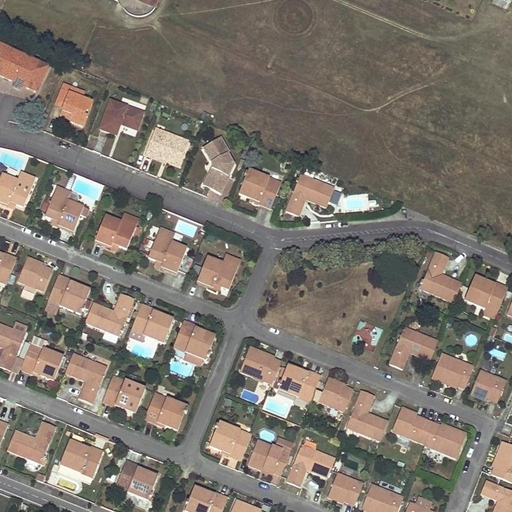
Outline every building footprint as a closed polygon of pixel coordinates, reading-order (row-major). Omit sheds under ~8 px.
[(493,0),(492,3),(504,8),(507,3),(499,0),(493,0)] [(0,46),(0,76),(11,82),(13,76),(18,79),(24,81),(28,83),(26,88),(36,93),(48,68),(0,46)] [(18,79),(13,89),(19,91),(24,81),(18,79)] [(83,93),(63,85),(56,105),(63,108),(62,111),(73,116),(72,119),(70,123),(82,127),(91,103),(81,99),(83,93)] [(137,131),(143,114),(110,101),(99,130),(116,136),(120,125),(121,121),(124,122),(123,126),(137,131)] [(163,133),(155,130),(153,135),(161,138),(163,133)] [(179,166),(188,143),(163,133),(161,138),(153,135),(147,149),(155,152),(153,156),(166,161),(179,166)] [(220,138),(202,149),(211,164),(211,169),(203,186),(220,195),(229,178),(228,177),(234,166),(227,154),(229,153),(220,138)] [(147,149),(145,155),(165,163),(166,161),(153,156),(155,152),(147,149)] [(281,184),(249,170),(247,174),(246,174),(245,177),(246,177),(238,195),(250,200),(259,203),(258,205),(270,210),(281,184)] [(35,179),(21,173),(18,178),(33,184),(35,179)] [(2,175),(0,179),(0,203),(8,207),(9,203),(15,206),(23,209),(33,184),(18,178),(17,181),(2,175)] [(334,189),(300,175),(298,180),(297,180),(296,183),(297,183),(285,212),(299,218),(306,201),(326,209),(334,189)] [(72,193),(57,187),(55,193),(69,199),(72,193)] [(330,204),(337,206),(341,194),(334,191),(330,204)] [(55,193),(45,217),(53,221),(59,223),(57,227),(73,233),(80,216),(86,218),(89,210),(76,205),(78,200),(78,199),(78,198),(78,197),(77,196),(77,195),(76,195),(72,193),(69,199),(55,193)] [(122,220),(136,226),(139,220),(124,214),(122,220)] [(105,217),(95,242),(111,248),(112,245),(118,247),(126,250),(136,226),(122,220),(120,223),(105,217)] [(175,235),(160,229),(158,234),(173,240),(175,235)] [(161,268),(177,275),(187,249),(171,243),(173,240),(158,234),(148,259),(156,262),(162,265),(161,268)] [(422,285),(420,290),(453,304),(461,284),(441,276),(448,258),(435,253),(423,282),(421,281),(420,284),(422,285)] [(0,283),(6,286),(16,259),(4,254),(3,256),(0,254),(0,283)] [(240,261),(226,255),(223,261),(238,267),(240,261)] [(27,258),(18,282),(25,285),(36,290),(43,293),(52,270),(42,266),(43,264),(27,258)] [(207,258),(197,283),(213,289),(214,286),(221,288),(228,292),(238,267),(223,261),(222,264),(207,258)] [(59,307),(80,315),(82,312),(83,312),(84,309),(83,309),(90,291),(77,286),(70,283),(71,281),(59,276),(48,302),(49,303),(59,307)] [(475,277),(464,301),(485,310),(496,315),(507,288),(495,283),(494,285),(486,281),(475,277)] [(23,291),(34,296),(36,290),(25,285),(23,291)] [(125,324),(134,301),(121,295),(114,312),(93,304),(85,324),(119,337),(121,334),(122,334),(123,331),(122,331),(125,324)] [(45,312),(56,316),(59,307),(49,303),(45,312)] [(163,344),(173,320),(161,315),(153,311),(154,310),(142,305),(131,331),(163,344)] [(485,310),(483,314),(495,319),(496,315),(485,310)] [(361,320),(353,338),(374,348),(383,330),(361,320)] [(211,348),(215,337),(203,332),(195,328),(196,327),(183,322),(173,348),(187,354),(203,360),(205,361),(209,363),(210,359),(208,358),(210,355),(208,355),(211,348)] [(0,368),(10,372),(25,335),(0,324),(0,348),(4,350),(0,359),(0,368)] [(119,337),(122,339),(127,325),(125,324),(122,331),(123,331),(122,334),(121,334),(119,337)] [(438,342),(404,328),(392,358),(389,365),(402,371),(409,354),(430,362),(438,342)] [(491,328),(488,336),(492,338),(496,330),(491,328)] [(54,382),(63,357),(31,344),(20,371),(33,376),(33,374),(41,377),(54,382)] [(263,353),(249,348),(239,373),(271,386),(281,362),(274,360),(262,355),(263,353)] [(92,405),(107,368),(73,354),(65,374),(86,383),(79,400),(92,405)] [(184,360),(200,366),(203,360),(187,354),(184,360)] [(474,367),(441,354),(431,380),(445,385),(445,383),(457,388),(464,391),(474,367)] [(279,387),(277,391),(310,404),(321,377),(308,372),(308,374),(300,371),(287,366),(286,370),(282,368),(277,382),(279,383),(277,386),(279,387)] [(506,382),(480,372),(470,396),(486,402),(486,400),(497,404),(506,382)] [(135,415),(145,390),(113,377),(102,404),(113,408),(114,408),(115,407),(123,410),(135,415)] [(328,378),(318,403),(344,413),(353,391),(343,387),(344,385),(328,378)] [(361,392),(346,429),(380,442),(388,422),(367,414),(374,397),(361,392)] [(177,432),(187,407),(155,394),(144,421),(156,426),(157,424),(165,427),(177,432)] [(401,408),(391,433),(417,443),(426,421),(416,417),(417,414),(401,408)] [(0,445),(8,425),(0,422),(0,445)] [(56,428),(42,423),(36,440),(15,432),(7,452),(41,465),(45,467),(47,462),(45,461),(46,458),(44,458),(56,428)] [(216,429),(209,448),(222,453),(229,456),(228,458),(241,462),(252,436),(219,423),(217,426),(216,426),(215,429),(216,429)] [(456,460),(466,435),(453,429),(452,431),(441,427),(433,424),(424,447),(456,460)] [(257,441),(247,466),(261,472),(261,470),(273,474),(280,477),(290,454),(257,441)] [(69,442),(60,466),(92,479),(103,453),(91,448),(90,450),(82,446),(69,442)] [(511,446),(502,442),(496,456),(498,457),(494,468),(491,476),(511,484),(511,446)] [(335,460),(301,446),(286,483),(299,489),(306,471),(327,480),(335,460)] [(126,462),(115,488),(148,502),(151,503),(152,499),(151,498),(152,495),(150,495),(158,477),(145,472),(138,469),(138,467),(126,462)] [(337,474),(327,499),(343,505),(344,503),(354,507),(363,484),(337,474)] [(511,511),(511,492),(486,482),(481,495),(498,502),(493,511),(511,511)] [(371,485),(361,511),(364,511),(397,511),(403,498),(371,485)] [(187,506),(184,511),(221,511),(227,499),(215,494),(215,496),(207,492),(194,487),(188,503),(187,502),(185,505),(187,506)] [(431,511),(429,511),(432,504),(418,498),(415,506),(409,503),(405,511),(431,511)] [(236,501),(231,511),(258,511),(249,508),(249,506),(236,501)]
